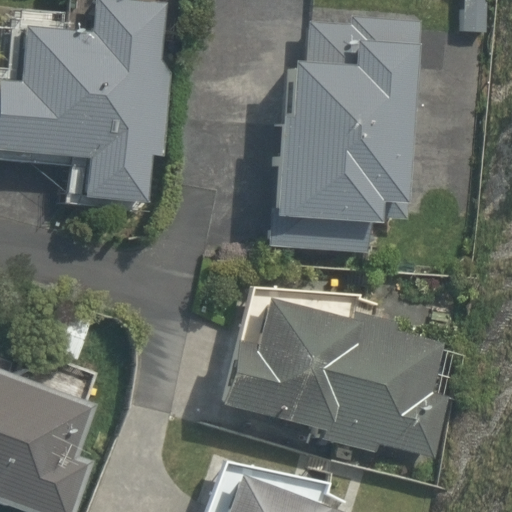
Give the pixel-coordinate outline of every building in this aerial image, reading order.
[(69,201),(135,205),(138,158),(154,159),(159,76),(151,62),(155,6),(129,5),(129,0),(56,0),(55,27),(0,23),(0,156),(71,161),(69,201)] [(455,0),(454,28),(483,29),(484,0),(455,0)] [(260,246),(360,252),(362,218),(398,220),(410,21),(337,16),(337,26),(302,24),(299,66),(279,64),(276,114),(268,114),(260,246)] [(366,446),(424,460),(439,399),(422,395),(434,345),(382,333),(384,324),(343,314),(345,299),(239,291),(226,343),(219,341),(204,407),(300,430),(298,439),(364,455),(366,446)] [(0,509),(8,511),(64,511),(81,464),(65,459),(84,407),(0,377),(0,375),(3,367),(0,365),(0,509)] [(321,511),(309,507),(317,486),(212,464),(195,511),(321,511)]
